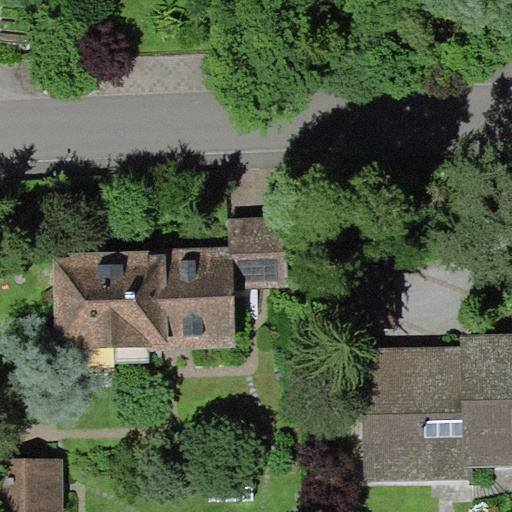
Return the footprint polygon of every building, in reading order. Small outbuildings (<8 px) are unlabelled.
[(229,220),(231,246),(232,290),(285,287),(281,217),(229,220)] [(231,246),(52,252),(56,348),(147,345),(147,348),(234,346),(232,290),(231,246)] [(323,264),(324,322),(386,321),(385,263),(323,264)] [(464,362),(364,364),(365,473),(426,472),(425,455),(511,453),(511,349),(464,351),(464,362)] [(10,466),(10,511),(47,511),(48,466),(10,466)]
